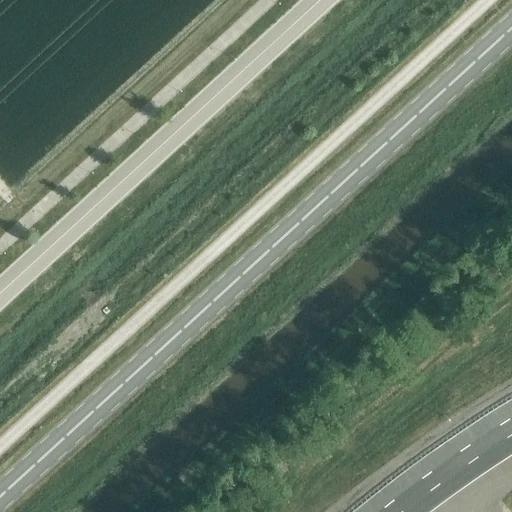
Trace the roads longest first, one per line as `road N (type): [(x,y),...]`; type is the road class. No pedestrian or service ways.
road 1 (secondary): [(0,495),(511,26)]
road 2 (unclassified): [(0,298),(322,0)]
